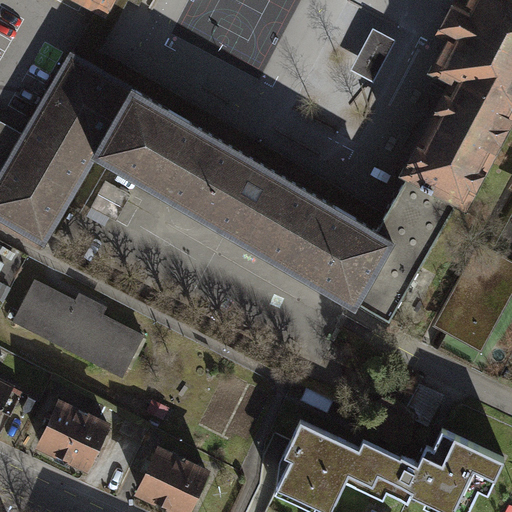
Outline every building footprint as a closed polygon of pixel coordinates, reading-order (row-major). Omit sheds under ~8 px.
[(102,12),(108,15),(115,0),(78,0),(89,5),(95,9),(102,12)] [(143,0),(115,0),(108,15),(117,20),(127,0),(128,0),(140,6),(143,0)] [(511,0),(455,0),(436,35),(447,41),(430,73),(450,84),(448,87),(401,176),(405,179),(456,209),(469,216),(511,134),(511,0)] [(102,12),(95,9),(70,53),(102,71),(134,89),(230,145),(305,188),(376,229),(381,221),(385,214),(100,51),(117,20),(108,15),(102,12)] [(396,40),(374,29),(352,70),(374,82),(396,40)] [(0,172),(0,217),(44,243),(93,159),(134,89),(102,71),(70,53),(28,125),(23,133),(0,172)] [(230,145),(134,89),(93,159),(225,236),(357,314),(361,306),(398,243),(376,229),(305,188),(230,145)] [(0,172),(23,133),(5,123),(0,119),(0,172)] [(381,221),(376,229),(398,243),(361,306),(398,321),(456,209),(405,179),(385,214),(381,221)] [(131,195),(107,182),(93,208),(117,221),(131,195)] [(511,298),(511,263),(478,246),(435,329),(483,354),(511,298)] [(83,292),(79,300),(37,279),(15,322),(126,379),(149,335),(108,314),(112,307),(83,292)] [(0,420),(18,387),(0,378),(0,420)] [(61,403),(37,451),(88,476),(112,427),(61,403)] [(503,457),(441,429),(433,445),(426,442),(416,463),(362,437),(358,447),(299,420),(284,453),(292,456),(275,494),(311,511),(314,505),(328,511),(329,511),(344,481),(382,499),(386,490),(408,500),(411,494),(424,500),(422,505),(435,511),(468,511),(479,488),(487,492),(503,457)] [(162,448),(140,494),(178,511),(195,511),(214,472),(162,448)]
